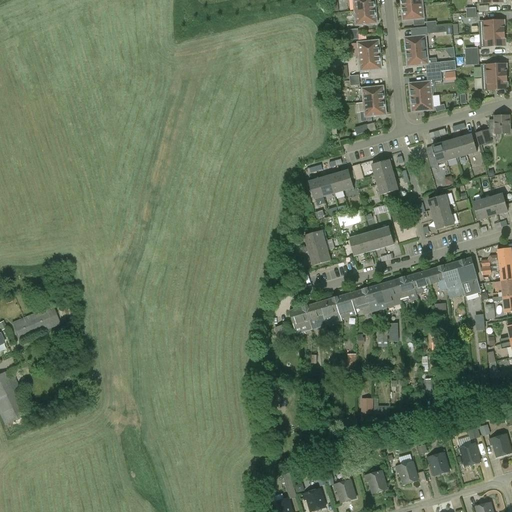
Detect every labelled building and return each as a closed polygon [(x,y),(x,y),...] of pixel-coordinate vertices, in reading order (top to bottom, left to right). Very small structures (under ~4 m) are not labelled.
[(354,0),(355,11),(375,9),(374,0),(354,0)] [(422,5),(402,7),(404,20),(413,19),(414,27),(425,26),(424,18),(423,18),(422,5)] [(477,18),(476,8),(466,9),(467,19),(477,18)] [(377,23),(375,9),(355,11),(357,25),(377,23)] [(480,35),(504,33),(504,21),(479,22),(480,35)] [(437,32),(436,22),(426,23),(427,33),(437,32)] [(359,40),(358,29),(348,30),(349,40),(359,40)] [(505,46),(504,33),(480,35),(481,47),(505,46)] [(407,52),(427,50),(425,37),(405,39),(407,52)] [(358,43),(358,44),(349,45),(351,58),(360,57),(380,55),(378,41),(358,43)] [(465,49),(466,66),(479,65),(478,48),(465,49)] [(454,59),(454,49),(444,50),(445,52),(450,59),(454,59)] [(428,59),(427,50),(407,52),(408,66),(426,64),(426,74),(441,72),(440,63),(437,63),(436,58),(428,59)] [(381,69),(380,55),(360,57),(361,71),(381,69)] [(482,78),(507,77),(506,64),(482,66),(482,78)] [(349,78),(347,66),(339,67),(340,79),(349,78)] [(455,81),(454,71),(443,72),(444,82),(455,81)] [(426,74),(427,83),(410,84),(411,98),(431,96),(430,83),(442,82),(441,72),(426,74)] [(360,86),(359,76),(349,77),(350,87),(360,86)] [(507,77),(482,78),(483,91),(508,90),(507,77)] [(364,103),(384,101),(383,87),(363,89),(364,103)] [(431,96),(411,98),(413,112),(433,110),(431,96)] [(364,103),(365,112),(360,112),(361,123),(367,122),(366,117),(386,115),(384,101),(364,103)] [(495,117),(495,120),(489,121),(489,130),(488,130),(475,133),(479,146),(481,154),(484,153),(482,146),(492,143),(491,137),(496,137),(496,134),(510,134),(509,116),(495,117)] [(353,137),(369,132),(366,124),(355,128),(356,132),(352,134),(353,137)] [(472,135),(462,138),(467,156),(477,153),(472,135)] [(462,138),(451,141),(457,159),(467,156),(462,138)] [(451,141),(443,143),(448,162),(457,159),(451,141)] [(432,147),(426,148),(432,168),(438,167),(438,165),(448,162),(443,143),(432,147)] [(389,160),(372,165),(375,174),(392,169),(389,160)] [(352,167),(353,171),(355,179),(356,181),(364,179),(360,165),(352,167)] [(392,169),(375,174),(378,186),(395,181),(392,169)] [(341,173),(346,190),(354,188),(349,171),(341,173)] [(346,190),(341,173),(329,176),(334,194),(346,190)] [(329,176),(319,179),(324,197),(334,194),(329,176)] [(324,197),(319,179),(309,182),(314,200),(324,197)] [(398,190),(395,181),(378,186),(381,196),(398,190)] [(494,197),(499,214),(508,212),(503,194),(494,197)] [(431,211),(448,205),(445,195),(428,200),(431,211)] [(494,197),(482,200),(487,218),(499,214),(494,197)] [(487,218),(482,200),(473,203),(478,221),(487,218)] [(419,214),(423,213),(425,212),(423,202),(416,204),(419,214)] [(452,218),(448,205),(431,211),(435,223),(452,218)] [(356,217),(341,221),(342,226),(358,223),(356,217)] [(454,226),(452,218),(435,223),(437,231),(454,226)] [(389,227),(381,230),(386,247),(394,245),(389,227)] [(381,230),(371,233),(376,250),(386,247),(381,230)] [(308,246),(325,242),(322,231),(305,236),(308,246)] [(371,233),(361,236),(366,253),(376,250),(371,233)] [(366,253),(361,236),(349,239),(354,256),(366,253)] [(328,252),(325,242),(308,246),(311,257),(328,252)] [(305,251),(304,247),(295,249),(297,256),(302,255),(301,253),(305,251)] [(498,251),(499,258),(493,259),(481,260),(482,268),(511,264),(511,253),(511,249),(498,251)] [(331,261),(328,252),(311,257),(313,266),(331,261)] [(471,258),(456,263),(463,289),(466,298),(481,293),(478,282),(471,258)] [(456,263),(441,267),(449,294),(463,289),(456,263)] [(511,264),(482,268),(481,268),(483,276),(492,275),(491,272),(495,271),(500,271),(500,275),(501,282),(511,280),(511,264)] [(441,267),(426,271),(430,284),(438,282),(441,291),(447,289),(448,294),(449,294),(441,267)] [(309,272),(312,284),(327,281),(324,268),(309,272)] [(426,271),(411,276),(418,300),(419,300),(417,295),(423,294),(421,287),(430,284),(426,271)] [(418,300),(411,276),(395,281),(401,300),(409,297),(411,302),(418,300)] [(511,280),(501,282),(502,292),(498,293),(493,294),(493,298),(511,296),(511,280)] [(401,300),(395,281),(380,285),(387,308),(401,304),(400,300),(401,300)] [(387,308),(380,285),(365,289),(372,313),(387,308)] [(365,289),(350,294),(355,310),(362,308),(364,315),(372,313),(365,289)] [(355,310),(350,294),(335,298),(341,318),(348,316),(348,317),(356,315),(354,310),(355,310)] [(511,311),(511,296),(493,298),(494,303),(503,302),(505,313),(511,311)] [(335,298),(320,303),(327,325),(342,321),(341,318),(335,298)] [(320,303),(305,307),(312,330),(327,325),(320,303)] [(437,324),(447,324),(446,304),(436,305),(437,324)] [(487,320),(495,319),(494,311),(493,311),(492,305),(485,306),(487,320)] [(19,342),(61,325),(53,306),(12,323),(19,342)] [(312,330),(305,307),(290,311),(297,334),(312,330)] [(478,331),(485,330),(484,320),(477,320),(478,331)] [(274,328),(281,350),(292,346),(289,338),(293,337),(289,324),(274,328)] [(390,343),(399,342),(398,324),(389,324),(390,343)] [(511,325),(507,327),(510,337),(500,340),(501,345),(511,342),(511,325)] [(378,347),(387,347),(387,330),(378,330),(378,347)] [(358,344),(366,343),(365,334),(357,335),(358,344)] [(468,342),(457,344),(459,365),(470,363),(468,342)] [(511,342),(501,345),(497,346),(498,350),(502,349),(502,350),(511,347),(511,342)] [(489,364),(495,363),(493,352),(487,354),(489,364)] [(356,379),(356,364),(356,357),(347,357),(348,379),(356,379)] [(0,374),(0,415),(5,426),(25,417),(13,392),(17,390),(8,371),(0,374)] [(505,399),(503,388),(491,391),(492,395),(491,395),(493,402),(505,399)] [(373,399),(361,399),(361,420),(373,420),(373,399)] [(374,422),(380,422),(380,421),(390,421),(390,407),(374,407),(374,422)] [(416,411),(416,412),(411,413),(411,408),(406,408),(407,422),(426,417),(425,411),(416,411)] [(357,431),(357,419),(342,419),(342,431),(357,431)] [(309,438),(320,438),(321,424),(309,424),(309,438)] [(488,425),(480,428),(483,437),(491,435),(488,425)] [(478,428),(467,432),(470,441),(481,437),(478,428)] [(497,458),(511,453),(506,435),(490,440),(491,446),(493,445),(497,458)] [(466,467),(481,462),(475,444),(458,449),(460,455),(462,454),(466,467)] [(431,463),(435,476),(450,471),(444,453),(428,458),(429,464),(431,463)] [(400,473),(403,485),(418,481),(413,463),(396,468),(398,473),(400,473)] [(369,481),(373,494),(388,489),(382,471),(366,476),(367,482),(369,481)] [(324,473),(317,475),(321,487),(327,485),(324,473)] [(328,487),(334,485),(333,481),(334,481),(331,473),(325,475),(328,487)] [(334,485),(336,491),(338,491),(341,503),(356,499),(351,480),(334,485)] [(294,485),(287,487),(290,499),(297,498),(294,485)] [(307,500),(310,511),(311,511),(326,508),(320,489),(303,494),(305,500),(307,500)] [(292,511),(288,499),(272,504),(273,510),(275,509),(276,511),(292,511)] [(493,511),(491,503),(476,508),(476,511),(493,511)]
